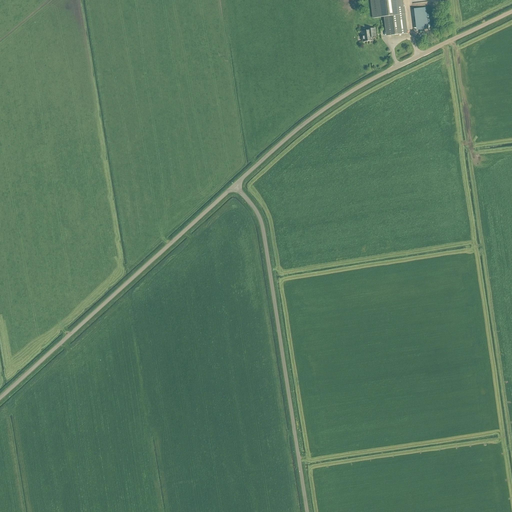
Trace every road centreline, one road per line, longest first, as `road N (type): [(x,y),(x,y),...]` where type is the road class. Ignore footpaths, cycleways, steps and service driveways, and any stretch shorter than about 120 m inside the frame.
road 1 (unclassified): [(307,511),(260,217),(235,186)]
road 2 (unclassified): [(235,186),(343,95),(511,11)]
road 3 (unclassified): [(0,397),(235,186)]
